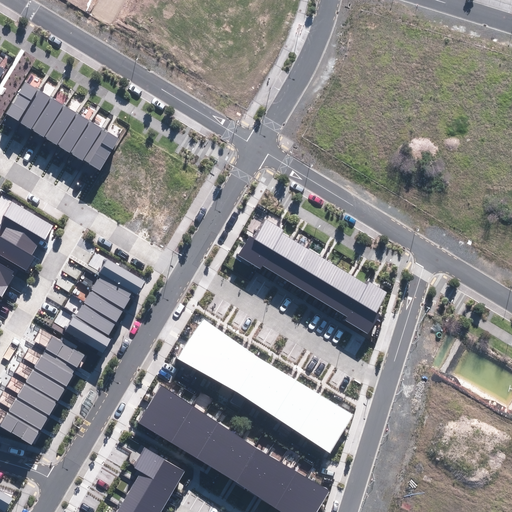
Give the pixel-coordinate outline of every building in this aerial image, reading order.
[(6,113),(99,171),(119,139),(25,81),(6,113)] [(0,255),(27,271),(35,257),(31,255),(41,238),(44,240),(53,224),(12,201),(4,215),(6,217),(0,227),(0,255)] [(346,321),(368,334),(380,314),(377,312),(388,293),(369,282),(367,285),(283,234),(285,230),(265,218),(254,237),(250,235),(238,255),(260,269),(262,266),(348,317),(346,321)] [(66,331),(104,352),(111,340),(108,338),(134,292),(138,295),(145,282),(106,260),(66,331)] [(0,295),(2,296),(14,276),(12,275),(14,271),(0,262),(0,295)] [(204,319),(177,359),(238,392),(330,453),(354,415),(257,357),(204,319)] [(0,425),(33,444),(84,354),(40,329),(34,341),(47,348),(42,356),(29,349),(24,358),(37,365),(34,370),(20,362),(14,372),(27,379),(25,384),(12,377),(6,387),(19,394),(17,399),(5,392),(0,399),(0,402),(9,408),(7,413),(0,409),(0,425)] [(160,384),(139,422),(280,511),(317,511),(330,491),(256,448),(160,384)] [(161,511),(186,472),(145,448),(133,468),(141,472),(117,511),(161,511)] [(0,509),(5,511),(13,498),(0,490),(0,509)]
